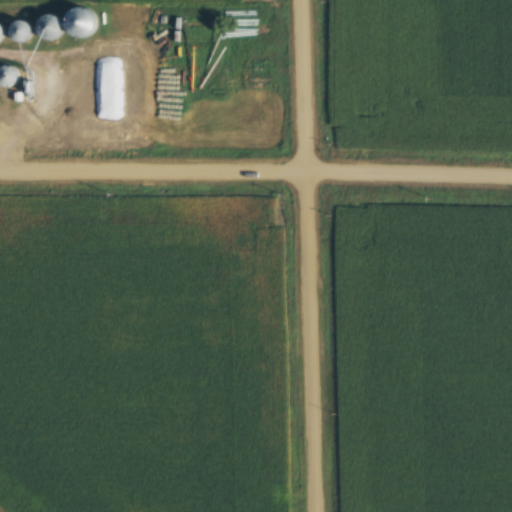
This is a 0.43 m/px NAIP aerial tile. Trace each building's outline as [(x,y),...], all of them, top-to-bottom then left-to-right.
[(96,7),(77,10),(82,35),(100,32),(96,7)] [(70,24),(57,12),(42,27),(55,40),(70,24)] [(34,19),(17,24),(21,40),(38,35),(34,19)] [(0,41),(10,32),(0,20),(0,41)] [(0,75),(6,88),(25,80),(18,65),(0,72),(0,75)]
